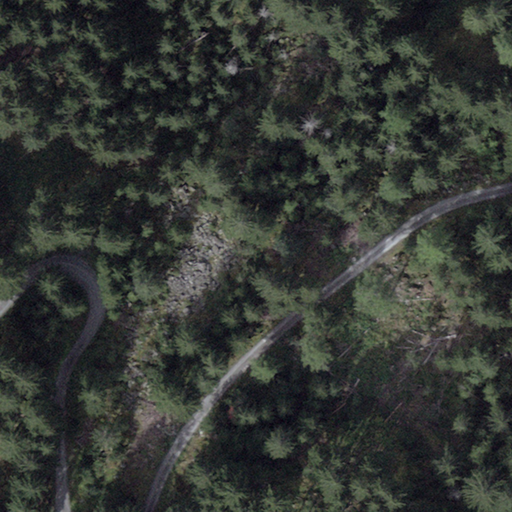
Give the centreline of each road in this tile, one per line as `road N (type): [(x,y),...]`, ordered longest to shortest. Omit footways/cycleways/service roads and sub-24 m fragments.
road 1 (track): [(139,511),(165,431),(221,325),(329,252),(511,178)]
road 2 (track): [(0,300),(44,257),(71,264),(87,302),(81,366),(56,409),(52,481),(61,511)]
